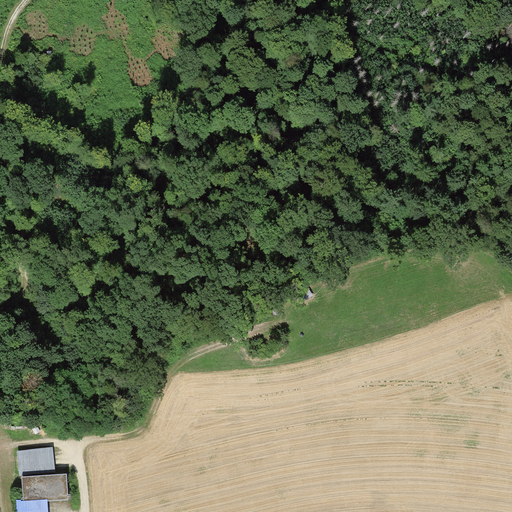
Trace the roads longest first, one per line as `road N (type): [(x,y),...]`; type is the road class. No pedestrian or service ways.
road 1 (track): [(0,133),(252,100),(357,120),(461,177)]
road 2 (track): [(280,323),(178,365),(139,429),(27,442)]
road 3 (track): [(278,0),(443,75),(475,98),(511,151)]
